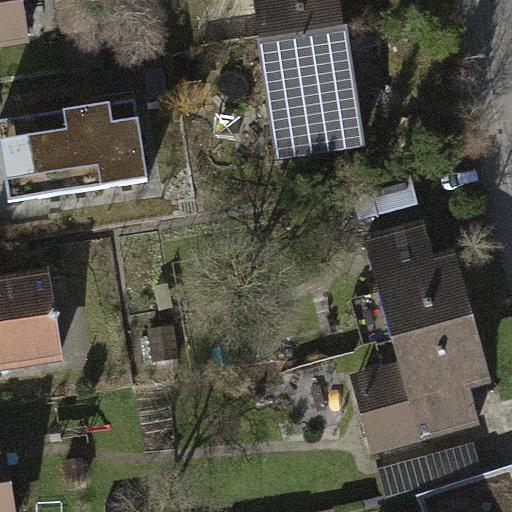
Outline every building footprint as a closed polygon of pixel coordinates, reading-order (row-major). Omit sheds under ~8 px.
[(11,0),(0,0),(0,54),(20,52),(11,0)] [(248,0),(257,48),(346,33),(340,0),(248,0)] [(63,29),(71,77),(106,71),(102,47),(91,49),(88,25),(63,29)] [(346,33),(257,48),(278,173),(367,158),(346,33)] [(0,152),(0,204),(100,188),(101,197),(150,189),(135,101),(92,108),(93,114),(0,129),(0,149),(0,152)] [(413,188),(355,202),(361,227),(419,212),(413,188)] [(388,348),(470,327),(451,254),(433,259),(426,230),(362,246),(376,300),(354,305),(367,353),(388,348)] [(0,382),(59,372),(43,276),(0,283),(0,382)] [(470,327),(388,348),(394,369),(342,383),(362,459),(474,430),(466,400),(487,394),(470,327)] [(169,333),(146,336),(151,368),(173,364),(169,333)] [(0,511),(11,511),(0,445),(0,511)] [(481,448),(394,467),(400,495),(487,476),(481,448)]
